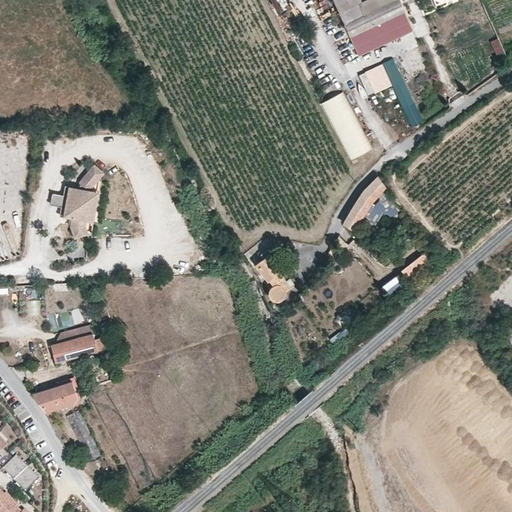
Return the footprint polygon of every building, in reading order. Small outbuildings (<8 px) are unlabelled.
[(360,3),(358,0),(333,0),(334,1),(350,37),(383,22),(405,12),(399,0),(394,0),(365,13),(360,3)] [(365,13),(394,0),(367,0),(360,3),(365,13)] [(413,30),(405,12),(383,22),(392,40),(413,30)] [(383,22),(350,37),(358,56),(392,40),(383,22)] [(447,61),(475,46),(471,39),(443,54),(447,61)] [(421,121),(392,59),(383,63),(412,125),(421,121)] [(359,72),(368,94),(392,84),(382,62),(359,72)] [(490,78),(500,70),(495,62),(484,69),(490,78)] [(371,149),(345,90),(323,100),(349,159),(371,149)] [(95,177),(100,170),(90,163),(85,170),(95,177)] [(65,196),(67,196),(66,206),(64,207),(62,216),(68,216),(71,217),(70,225),(75,238),(87,232),(84,222),(85,219),(87,219),(92,189),(90,188),(90,185),(95,177),(85,170),(78,182),(77,185),(74,185),(73,188),(66,186),(65,196)] [(354,207),(347,219),(357,226),(369,204),(370,203),(384,189),(384,188),(376,179),(360,196),(354,207)] [(49,201),(49,204),(59,205),(57,215),(62,216),(64,207),(66,206),(67,196),(65,196),(66,186),(63,186),(61,195),(51,194),(49,201)] [(97,189),(92,189),(87,219),(91,219),(97,189)] [(283,289),(282,288),(275,277),(280,274),(283,272),(270,253),(256,263),(269,282),(269,281),(273,287),(271,289),(270,293),(269,295),(270,296),(271,298),(271,299),(272,300),(275,301),(279,302),(280,301),(282,300),(283,299),(284,298),(284,296),(285,295),(285,293),(284,292),(284,291),(283,289)] [(290,290),(280,274),(275,277),(282,288),(283,289),(284,291),(284,292),(285,293),(290,290)] [(50,346),(56,363),(89,354),(109,348),(106,336),(94,339),(93,333),(50,346)] [(32,394),(45,413),(79,401),(72,381),(32,394)] [(90,460),(101,455),(79,411),(67,417),(90,460)] [(55,420),(51,423),(62,444),(67,440),(55,420)] [(0,454),(8,446),(0,437),(0,454)] [(14,482),(28,468),(16,456),(2,470),(14,482)] [(25,493),(39,480),(28,468),(14,482),(25,493)] [(0,511),(10,501),(4,495),(0,490),(0,511)] [(20,511),(16,507),(10,501),(0,511),(20,511)]
